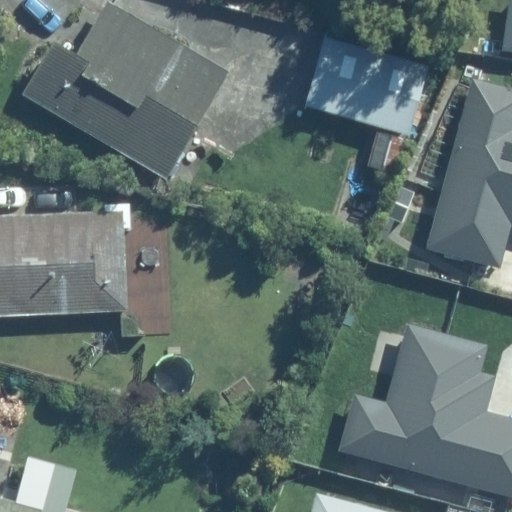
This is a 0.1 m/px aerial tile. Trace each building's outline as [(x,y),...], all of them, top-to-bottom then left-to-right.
[(511,0),(495,0),(486,52),(511,56),(511,0)] [(55,42),(23,97),(166,181),(227,77),(112,10),(83,59),(55,42)] [(321,40),(302,109),(405,138),(424,69),(321,40)] [(511,87),(451,71),(401,250),(484,274),(499,222),(511,225),(511,87)] [(0,217),(0,316),(130,311),(126,212),(0,217)] [(459,313),(365,303),(357,370),(314,365),(291,433),(511,445),(511,440),(452,377),(459,313)] [(389,511),(309,488),(302,511),(389,511)]
